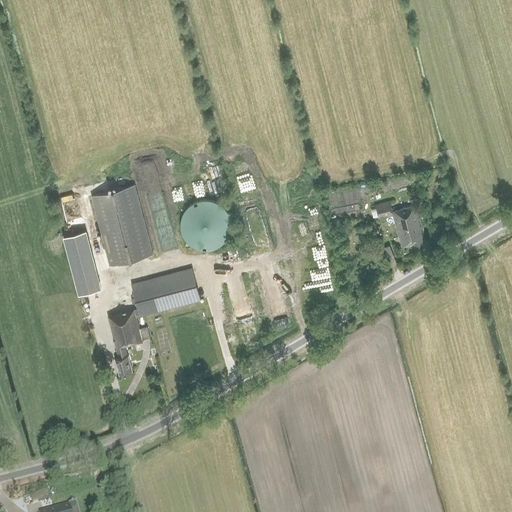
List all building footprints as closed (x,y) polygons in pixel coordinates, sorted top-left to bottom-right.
[(152,254),(134,185),(92,196),(109,265),(152,254)] [(392,216),(398,238),(400,244),(401,247),(413,243),(415,250),(424,247),(421,235),(424,234),(416,205),(392,212),(389,202),(374,206),(378,220),(392,216)] [(230,226),(230,223),(229,220),(228,217),(226,214),(224,212),(222,209),(220,207),(217,206),(214,204),(211,204),(208,203),(205,203),(201,203),(198,204),(195,205),(192,207),(190,209),(188,211),(185,213),(184,216),(182,219),(181,222),(181,225),(181,228),(181,231),(181,234),(182,237),(184,240),(186,243),(188,245),(191,247),(193,248),(196,250),(200,251),(203,251),(206,251),(209,251),(212,250),(215,249),(218,247),(221,246),(223,243),(225,241),(227,238),(228,235),(229,232),(230,229),(230,226)] [(101,287),(86,230),(64,236),(79,293),(101,287)] [(137,330),(134,318),(199,301),(191,269),(130,284),(136,309),(106,316),(117,358),(114,359),(118,375),(131,372),(127,355),(125,356),(123,347),(141,343),(140,341),(147,339),(145,328),(137,330)] [(30,493),(33,503),(51,498),(48,488),(30,493)] [(76,511),(74,502),(68,503),(59,506),(39,511),(38,511),(76,511)]
